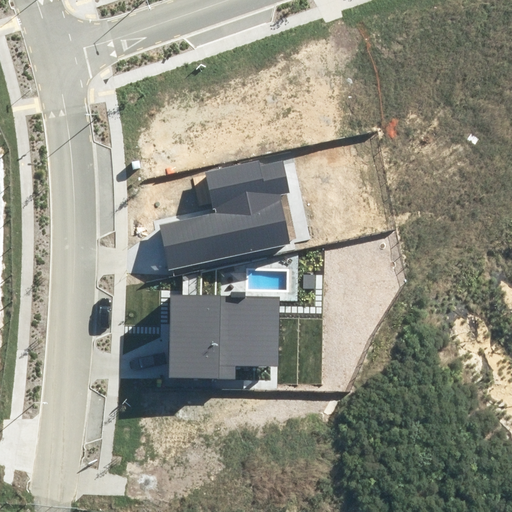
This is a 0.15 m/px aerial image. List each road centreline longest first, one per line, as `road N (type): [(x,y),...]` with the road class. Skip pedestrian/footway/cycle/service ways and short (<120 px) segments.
road 1 (residential): [(50,502),(70,319),(58,55)]
road 2 (residential): [(220,0),(58,55)]
